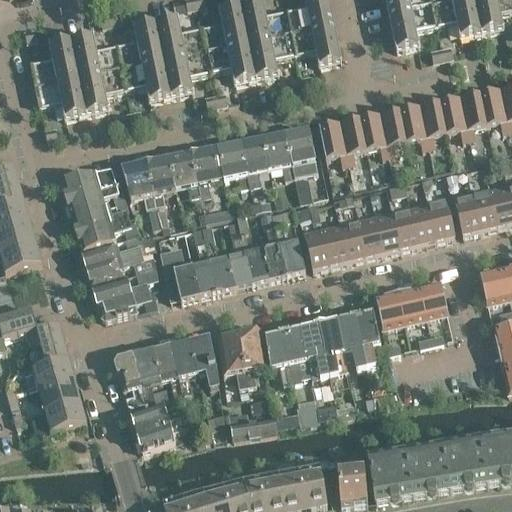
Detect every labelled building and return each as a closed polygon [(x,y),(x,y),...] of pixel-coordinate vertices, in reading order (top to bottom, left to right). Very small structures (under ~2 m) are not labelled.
[(287,19),(291,40),(334,31),(327,0),(303,0),(307,14),(287,19)] [(384,0),(389,20),(432,12),(429,0),(384,0)] [(429,0),(432,12),(488,0),(429,0)] [(511,0),(488,0),(432,12),(436,34),(456,29),(459,44),(504,35),(501,20),(511,17),(511,0)] [(205,1),(195,3),(197,14),(207,12),(205,1)] [(197,14),(195,3),(185,5),(187,16),(197,14)] [(222,32),(202,36),(206,58),(291,40),(287,19),(266,23),(263,8),(219,17),(222,32)] [(432,12),(389,20),(396,57),(419,52),(416,38),(436,34),(432,12)] [(120,18),(110,20),(112,31),(122,29),(120,18)] [(112,31),(110,20),(100,23),(102,33),(112,31)] [(137,49),(117,53),(121,75),(206,58),(202,36),(181,40),(178,25),(134,34),(137,49)] [(334,31),(291,40),(296,62),(316,58),(319,73),(342,68),(334,31)] [(37,47),(35,36),(24,38),(27,49),(37,47)] [(206,58),(211,80),(231,76),(234,90),(278,81),(275,67),(296,62),(291,40),(206,58)] [(31,71),(36,93),(121,75),(117,53),(97,58),(93,43),(49,52),(52,67),(31,71)] [(451,53),(441,55),(443,66),(453,64),(451,53)] [(443,66),(441,55),(431,57),(433,68),(443,66)] [(206,58),(121,75),(126,97),(146,93),(149,108),(193,99),(190,84),(211,80),(206,58)] [(121,75),(36,93),(40,115),(62,111),(65,125),(109,116),(106,101),(126,97),(121,75)] [(310,82),(300,84),(302,95),(312,93),(310,82)] [(302,95),(300,84),(290,86),(292,97),(302,95)] [(511,94),(500,97),(509,139),(511,138),(511,94)] [(500,97),(480,101),(487,133),(501,131),(503,141),(509,139),(500,97)] [(225,100),(215,102),(218,113),(227,111),(225,100)] [(480,101),(460,105),(469,148),(476,146),(474,136),(487,133),(480,101)] [(218,113),(215,102),(205,104),(207,115),(218,113)] [(460,105),(440,109),(447,142),(461,139),(463,149),(469,148),(460,105)] [(440,109),(420,113),(429,156),(436,155),(433,144),(447,142),(440,109)] [(420,113),(400,117),(407,150),(420,147),(422,157),(429,156),(420,113)] [(140,117),(130,119),(132,130),(142,128),(140,117)] [(400,117),(380,122),(389,164),(396,163),(393,153),(407,150),(400,117)] [(132,130),(130,119),(120,121),(122,132),(132,130)] [(380,122),(360,126),(367,158),(380,155),(382,166),(389,164),(380,122)] [(360,126),(340,130),(349,172),(356,171),(354,161),(367,158),(360,126)] [(349,172),(340,130),(319,134),(326,167),(340,164),(342,174),(349,172)] [(45,137),(47,148),(58,146),(55,135),(45,137)] [(286,141),(295,184),(304,182),(301,171),(315,168),(309,136),(286,141)] [(286,186),(295,184),(286,141),(263,146),(270,177),(284,174),(286,186)] [(256,180),(270,177),(263,146),(241,150),(250,193),(258,191),(256,180)] [(241,195),(250,193),(241,150),(218,155),(224,187),(239,183),(241,195)] [(192,161),(200,203),(202,211),(211,209),(207,190),(221,187),(215,156),(192,161)] [(192,161),(169,165),(176,197),(189,194),(191,206),(200,203),(192,161)] [(169,165),(147,170),(156,213),(165,211),(163,199),(176,197),(169,165)] [(156,213),(147,170),(122,175),(131,206),(144,203),(146,215),(156,213)] [(504,178),(502,170),(490,172),(492,180),(504,178)] [(0,208),(1,212),(23,206),(13,172),(1,176),(0,175),(0,208)] [(324,176),(311,179),(316,203),(329,201),(324,176)] [(60,187),(66,207),(112,193),(110,186),(114,185),(111,177),(62,187),(61,187),(60,187)] [(295,184),(300,209),(314,207),(309,181),(304,182),(295,184)] [(66,207),(71,224),(125,207),(120,191),(116,192),(112,193),(66,207)] [(389,195),(392,205),(407,201),(405,191),(389,195)] [(499,194),(489,196),(499,235),(511,231),(511,213),(507,193),(500,195),(499,194)] [(480,200),(472,202),(481,239),(499,235),(489,196),(480,198),(480,200)] [(242,201),(246,221),(255,218),(251,200),(242,201)] [(481,239),(472,202),(464,203),(464,202),(453,204),(463,243),(481,239)] [(0,235),(30,227),(29,227),(23,206),(1,212),(0,212),(0,235)] [(254,208),(256,218),(263,216),(261,206),(254,208)] [(71,224),(76,241),(130,226),(127,219),(129,218),(125,207),(71,224)] [(437,208),(427,211),(436,249),(455,245),(446,208),(437,210),(437,208)] [(418,214),(410,216),(419,254),(436,249),(427,211),(418,213),(418,214)] [(207,226),(231,222),(230,213),(206,217),(207,226)] [(170,239),(165,215),(158,216),(164,240),(170,239)] [(161,235),(157,216),(149,218),(153,236),(161,235)] [(402,217),(392,219),(401,258),(419,254),(410,216),(402,218),(402,217)] [(383,222),(375,224),(384,262),(401,258),(392,219),(382,221),(383,222)] [(237,224),(237,227),(241,243),(252,293),(258,292),(258,291),(269,289),(262,257),(254,259),(250,241),(247,242),(243,222),(237,224)] [(271,255),(262,257),(269,289),(282,286),(287,285),(276,235),(275,236),(272,228),(271,224),(264,225),(271,255)] [(367,225),(357,227),(366,266),(384,262),(375,224),(367,226),(367,225)] [(76,241),(82,260),(140,242),(135,225),(130,226),(76,241)] [(0,258),(35,248),(29,228),(30,228),(30,227),(0,235),(0,258)] [(236,263),(228,265),(235,296),(247,294),(252,293),(241,243),(237,227),(228,229),(236,263)] [(348,231),(340,233),(349,270),(366,266),(357,227),(347,229),(348,231)] [(210,233),(202,235),(206,252),(217,301),(223,300),(235,296),(228,265),(219,267),(214,249),(214,250),(210,233)] [(284,233),(276,235),(287,285),(293,283),(306,280),(298,249),(299,249),(298,248),(288,251),(284,233)] [(332,233),(322,235),(331,274),(349,270),(340,233),(332,234),(332,233)] [(201,271),(193,273),(201,305),(212,302),(217,301),(206,252),(202,235),(194,237),(198,253),(197,254),(201,271)] [(331,274),(322,235),(312,238),(312,239),(304,241),(313,278),(331,274)] [(82,260),(87,276),(145,259),(141,244),(140,242),(82,260)] [(161,244),(158,247),(160,256),(162,266),(165,279),(164,279),(171,306),(180,304),(181,310),(182,310),(182,309),(188,308),(201,305),(193,273),(184,275),(180,258),(174,259),(170,242),(161,244)] [(35,248),(0,258),(6,279),(5,279),(5,280),(42,270),(42,269),(41,269),(35,248)] [(87,276),(92,294),(156,275),(152,257),(145,259),(87,276)] [(509,307),(511,306),(511,273),(502,276),(509,307)] [(92,294),(98,312),(149,297),(147,290),(158,287),(156,275),(92,294)] [(509,307),(502,276),(479,281),(487,312),(509,307)] [(448,321),(441,290),(419,295),(426,326),(448,321)] [(405,331),(426,326),(419,295),(398,300),(405,331)] [(149,297),(98,312),(102,326),(105,328),(138,320),(134,310),(152,306),(155,305),(153,300),(150,301),(149,297)] [(383,337),(405,331),(398,300),(375,305),(383,337)] [(17,353),(30,349),(28,341),(37,338),(37,337),(35,328),(31,316),(0,324),(0,333),(8,360),(9,365),(20,362),(17,353)] [(360,321),(355,322),(366,374),(376,372),(371,352),(381,350),(377,334),(373,318),(360,321)] [(502,331),(511,328),(511,320),(511,318),(500,321),(502,331)] [(339,326),(337,327),(344,359),(353,357),(357,377),(366,374),(355,322),(349,324),(346,320),(340,322),(339,326)] [(37,337),(46,334),(44,325),(35,328),(37,337)] [(325,329),(318,331),(330,382),(339,380),(335,361),(344,359),(337,327),(325,330),(325,329)] [(39,346),(46,371),(68,365),(58,331),(46,334),(37,337),(37,338),(39,346)] [(300,335),(308,367),(312,386),(330,382),(318,331),(314,332),(300,335)] [(511,333),(493,338),(498,360),(511,356),(511,333)] [(240,340),(239,340),(248,394),(256,393),(253,377),(267,375),(260,335),(257,336),(254,334),(249,335),(247,338),(245,339),(246,342),(240,343),(240,340)] [(289,338),(281,339),(293,391),(302,389),(297,369),(308,367),(300,335),(289,338)] [(30,349),(39,346),(37,338),(28,341),(30,349)] [(293,391),(281,339),(278,340),(265,344),(270,376),(280,374),(283,393),(293,391)] [(248,394),(239,340),(238,340),(239,343),(233,345),(233,342),(230,342),(228,340),(222,342),(221,345),(217,346),(223,382),(237,380),(239,396),(248,394)] [(442,341),(430,344),(432,352),(444,349),(442,341)] [(430,344),(418,346),(420,354),(432,352),(430,344)] [(209,345),(189,349),(197,382),(206,379),(210,396),(219,395),(216,377),(209,345)] [(177,352),(171,353),(183,403),(192,401),(188,384),(197,382),(189,349),(177,352)] [(387,354),(389,362),(400,359),(399,351),(387,354)] [(153,358),(165,407),(183,403),(171,353),(166,355),(154,358),(153,358)] [(511,356),(498,360),(503,381),(511,378),(511,356)] [(140,361),(134,362),(146,412),(155,410),(165,407),(153,358),(152,358),(140,361)] [(146,412),(134,362),(128,363),(128,364),(118,366),(115,371),(124,399),(132,397),(136,410),(128,412),(129,416),(137,414),(146,412)] [(38,396),(38,397),(75,386),(74,386),(68,365),(46,371),(33,375),(39,396),(38,396)] [(511,378),(503,381),(508,403),(511,402),(511,378)] [(39,397),(45,417),(80,407),(74,387),(75,386),(38,397),(39,397)] [(5,394),(8,405),(17,403),(14,391),(5,394)] [(393,400),(373,403),(375,414),(395,411),(393,400)] [(17,403),(8,405),(12,417),(20,415),(17,403)] [(375,414),(373,403),(355,406),(358,422),(376,419),(375,414)] [(269,404),(250,408),(252,420),(256,419),(271,416),(269,404)] [(80,407),(45,417),(51,437),(50,438),(50,439),(87,428),(87,427),(86,428),(80,407)] [(136,435),(138,440),(184,427),(181,416),(166,420),(164,411),(131,421),(135,436),(136,435)] [(316,411),(298,414),(302,434),(320,430),(316,411)] [(335,411),(317,414),(320,426),(337,423),(335,411)] [(337,415),(339,426),(354,422),(352,412),(337,415)] [(276,434),(274,424),(273,424),(271,416),(256,419),(257,427),(230,431),(233,446),(277,439),(276,434)] [(13,421),(14,426),(16,433),(25,430),(21,419),(13,421)] [(298,420),(274,424),(276,434),(299,430),(301,430),(299,420),(298,420)] [(184,427),(138,440),(139,445),(138,446),(143,460),(175,450),(173,442),(187,437),(184,427)] [(511,443),(497,444),(496,445),(477,448),(485,491),(503,489),(511,487),(511,443)] [(477,448),(459,451),(441,454),(448,498),(485,491),(477,448)] [(441,454),(423,457),(405,460),(412,504),(448,498),(441,454)] [(405,460),(387,463),(368,466),(376,510),(412,504),(405,460)] [(364,474),(363,470),(354,471),(349,476),(338,477),(340,511),(358,511),(368,511),(364,474)] [(326,511),(320,474),(279,482),(284,511),(300,511),(299,503),(308,501),(310,511),(326,511)] [(284,511),(279,482),(242,489),(246,511),(258,511),(259,511),(268,509),(268,511),(284,511)] [(246,511),(242,489),(203,499),(206,511),(246,511)] [(206,511),(203,499),(163,510),(163,511),(206,511)]
